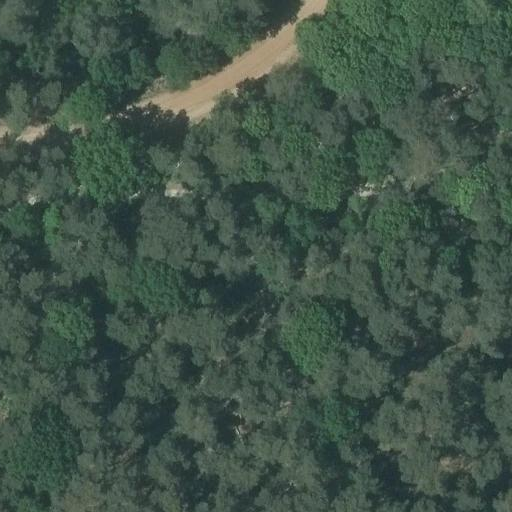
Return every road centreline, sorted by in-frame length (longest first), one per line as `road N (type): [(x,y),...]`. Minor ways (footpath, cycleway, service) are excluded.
road 1 (unclassified): [(0,221),(28,203),(100,188),(259,200),(511,163)]
road 2 (track): [(0,144),(70,136),(220,88),(319,0)]
